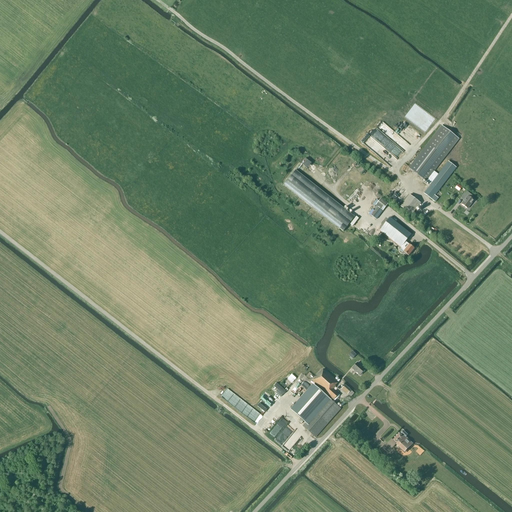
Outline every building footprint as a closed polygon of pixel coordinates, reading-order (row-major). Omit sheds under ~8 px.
[(433,171),(459,139),(442,126),(409,168),(430,185),(424,193),(435,202),(438,198),(435,196),(456,168),(448,161),(438,175),(433,171)] [(308,168),(312,161),(305,156),(300,163),(308,168)] [(284,185),(343,231),(354,217),(295,170),(284,185)] [(474,201),(470,198),(472,195),(466,191),(464,194),(464,193),(460,198),(464,201),(462,204),(467,209),(474,201)] [(420,203),(409,194),(400,206),(411,215),(420,203)] [(375,205),(378,207),(383,211),(388,204),(381,198),(375,205)] [(383,211),(378,207),(371,216),(376,220),(383,211)] [(409,230),(392,217),(389,221),(386,219),(378,229),(401,247),(400,249),(403,252),(408,256),(414,249),(409,245),(407,243),(414,235),(410,232),(411,231),(409,229),(409,230)] [(360,376),(365,370),(357,363),(352,369),(360,376)] [(340,395),(338,394),(333,389),(336,387),(335,386),(340,380),(336,376),(334,379),(328,373),(327,373),(323,369),(312,381),(329,395),(327,397),(328,398),(315,413),(303,427),(315,437),(327,424),(340,409),(333,403),(340,395)] [(292,373),(287,378),(292,383),(297,378),(292,373)] [(351,397),(354,393),(344,384),(341,387),(351,397)] [(317,409),(324,401),(316,394),(309,403),(317,409)] [(274,439),(286,449),(298,434),(292,429),(283,440),(277,435),(274,439)] [(404,438),(408,435),(403,431),(400,434),(399,433),(393,440),(397,444),(403,450),(410,444),(404,438)] [(301,438),(295,444),(299,448),(305,442),(301,438)]
